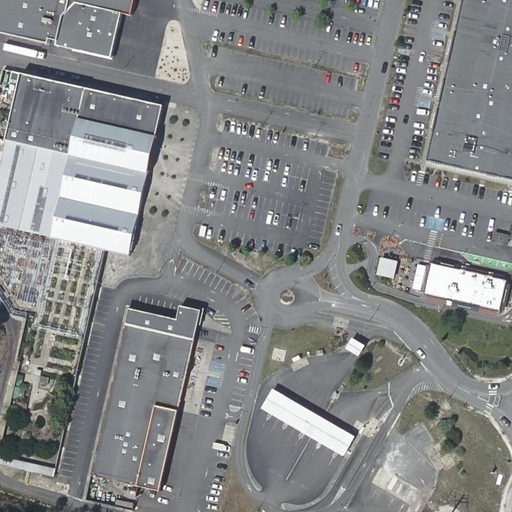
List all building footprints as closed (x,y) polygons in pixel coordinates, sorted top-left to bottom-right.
[(0,0),(0,31),(50,43),(51,39),(57,41),(56,46),(113,59),(117,40),(123,12),(132,14),(135,0),(0,0)] [(511,178),(511,0),(463,0),(453,50),(443,94),(437,122),(429,160),(442,163),(485,172),(503,176),(511,178)] [(168,103),(21,71),(0,169),(0,226),(74,243),(105,250),(135,257),(148,191),(168,103)] [(74,243),(0,226),(0,293),(13,314),(26,317),(14,371),(75,386),(105,250),(74,243)] [(509,243),(511,235),(496,231),(494,239),(509,243)] [(374,275),(392,279),(396,261),(379,257),(374,275)] [(501,313),(508,280),(432,263),(431,267),(423,265),(418,264),(413,288),(425,291),(424,295),(501,313)] [(92,476),(161,491),(188,372),(200,321),(202,311),(182,306),(179,319),(130,308),(92,476)] [(343,349),(357,357),(363,346),(350,338),(343,349)] [(356,437),(274,389),(263,408),(345,456),(356,437)] [(16,401),(14,407),(25,410),(27,404),(16,401)] [(70,484),(67,495),(83,500),(96,450),(86,448),(84,455),(71,451),(67,466),(61,465),(57,481),(70,484)] [(0,465),(52,476),(54,468),(0,456),(0,465)] [(409,505),(417,491),(389,474),(381,488),(409,505)]
